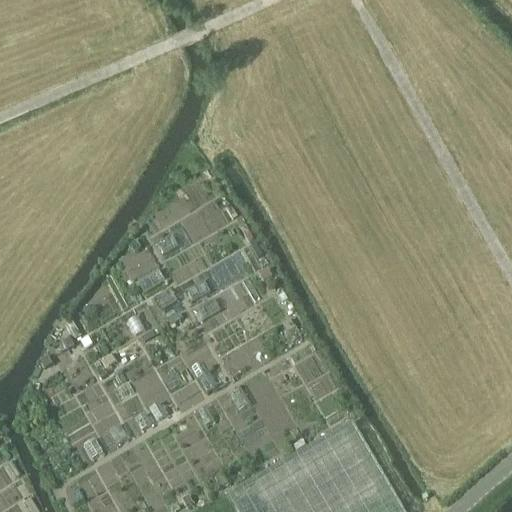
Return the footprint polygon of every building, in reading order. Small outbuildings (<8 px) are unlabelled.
[(228,205),(223,208),(231,222),(236,219),(228,205)] [(248,235),(243,237),(247,244),(252,241),(248,235)] [(253,245),(249,247),(257,260),(260,258),(253,245)] [(266,273),(258,277),(263,284),(270,280),(266,273)] [(289,323),(282,327),(286,335),(294,331),(289,323)] [(87,340),(79,344),(84,352),(91,348),(87,340)] [(69,341),(62,345),(66,353),(73,348),(69,341)] [(111,358),(103,362),(108,370),(115,366),(111,358)] [(47,360),(40,364),(44,371),(51,367),(47,360)] [(403,511),(352,424),(225,498),(227,502),(233,511),(403,511)] [(302,443),(292,449),(295,453),(305,447),(302,443)] [(222,478),(214,482),(218,490),(226,487),(222,478)] [(188,498),(181,503),(185,509),(192,505),(188,498)]
